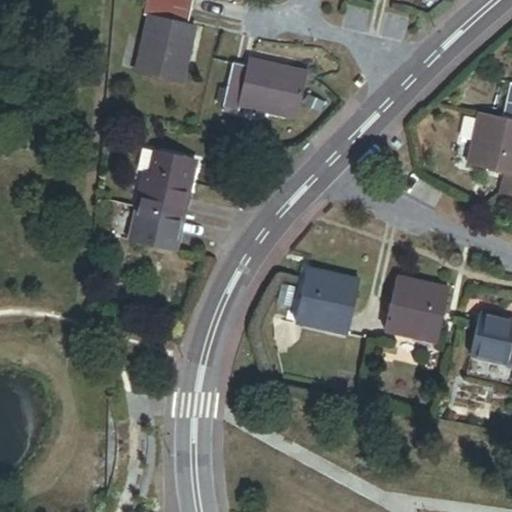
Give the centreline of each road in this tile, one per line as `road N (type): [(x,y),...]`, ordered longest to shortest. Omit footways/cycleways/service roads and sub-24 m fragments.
road 1 (residential): [(327,160),(238,268),(210,336),(195,407),(200,511)]
road 2 (residential): [(327,160),(370,205),(511,261)]
road 3 (residential): [(422,65),(238,19)]
road 4 (residential): [(422,65),(327,160)]
